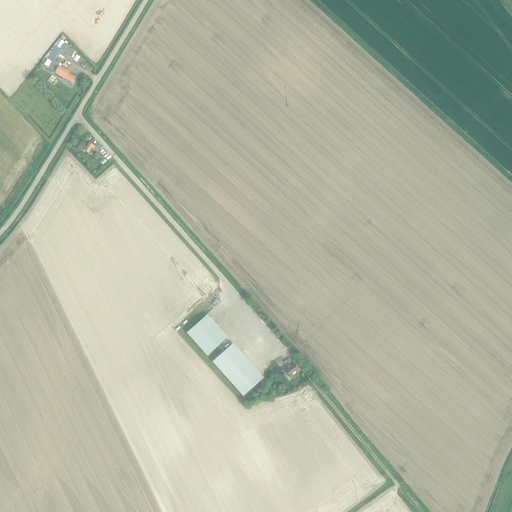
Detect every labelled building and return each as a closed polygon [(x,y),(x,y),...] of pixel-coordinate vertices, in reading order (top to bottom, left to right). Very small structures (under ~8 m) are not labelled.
[(59,50),(70,57),(74,50),(63,44),(59,50)] [(66,79),(73,83),(76,78),(69,74),(70,72),(59,65),(60,64),(53,59),(47,68),(65,79),(66,79)] [(97,155),(103,147),(95,140),(94,143),(95,144),(94,145),(89,142),(86,146),(85,146),(83,150),(87,153),(90,148),(92,149),(91,150),(93,152),(94,151),(96,152),(95,154),(97,155)] [(187,332),(207,355),(227,338),(206,315),(187,332)] [(263,378),(232,344),(213,361),(244,395),(263,378)] [(283,369),(290,378),(299,370),(289,358),(283,362),(286,366),(283,369)]
